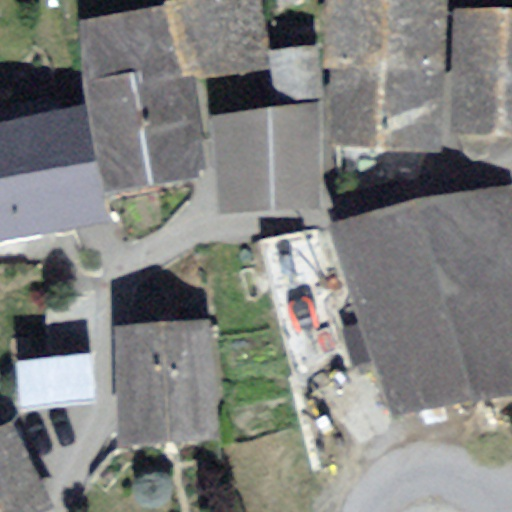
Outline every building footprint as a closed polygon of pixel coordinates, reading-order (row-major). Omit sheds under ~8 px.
[(261,0),(218,0),(92,26),(115,199),(211,178),(200,81),(275,74),(261,0)] [(437,0),(335,0),(329,149),(431,153),(437,0)] [(511,15),(465,14),(459,137),(511,139),(511,15)] [(89,109),(0,134),(0,249),(119,225),(89,109)] [(321,117),(217,124),(223,220),(327,213),(321,117)] [(511,197),(509,187),(339,230),(405,425),(511,399),(511,197)] [(11,306),(17,345),(90,335),(84,296),(11,306)] [(213,327),(125,335),(135,452),(223,445),(213,327)] [(97,352),(22,363),(29,412),(104,401),(97,352)] [(58,511),(17,427),(0,434),(0,511),(58,511)]
